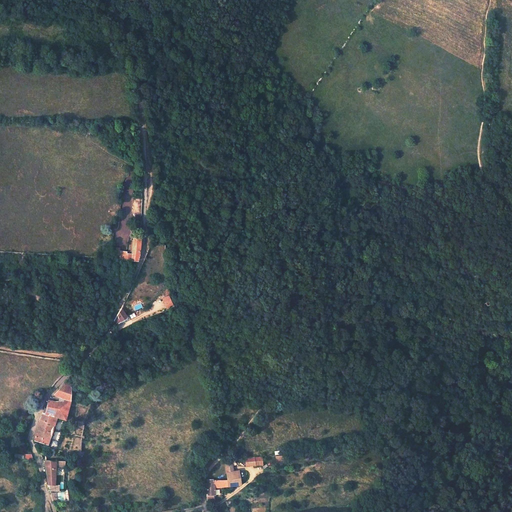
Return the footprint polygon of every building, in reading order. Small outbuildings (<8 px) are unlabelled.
[(133,194),(132,216),(141,216),(142,195),(133,194)] [(125,260),(137,261),(141,253),(141,240),(134,239),(132,255),(126,255),(125,260)] [(125,260),(126,255),(126,253),(120,252),(120,250),(113,249),(113,256),(113,259),(125,260)] [(171,303),(168,296),(162,299),(166,306),(171,303)] [(114,320),(116,324),(127,317),(123,311),(124,310),(122,307),(114,320)] [(34,441),(47,444),(55,417),(64,420),(70,399),(71,387),(64,387),(63,383),(53,394),(63,400),(62,402),(54,402),(49,400),(47,406),(45,406),(44,408),(46,409),(34,441)] [(253,465),(253,457),(245,458),(246,466),(253,465)] [(262,464),(261,457),(253,457),(253,465),(262,464)] [(230,460),(224,460),(225,479),(205,480),(205,487),(204,487),(205,501),(211,501),(210,496),(213,495),(213,486),(215,486),(218,487),(238,484),(237,470),(232,470),(230,460)] [(44,462),(50,492),(66,490),(65,483),(60,483),(59,475),(63,475),(60,461),(44,462)] [(50,494),(53,502),(58,502),(56,493),(50,494)]
